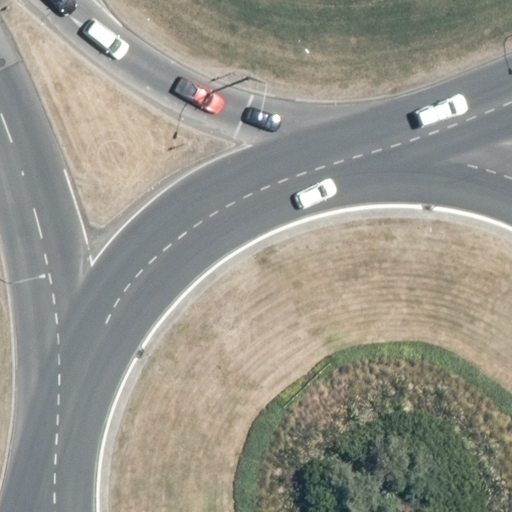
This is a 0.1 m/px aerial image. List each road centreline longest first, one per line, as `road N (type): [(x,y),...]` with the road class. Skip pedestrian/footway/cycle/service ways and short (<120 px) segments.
road 1 (trunk): [(63,405),(110,308),(184,231),(229,201),(331,165)]
road 2 (unclassified): [(56,0),(138,69),(331,165)]
road 3 (unclassified): [(63,405),(53,277),(0,117)]
road 4 (trunk): [(373,160),(511,106)]
road 5 (trunk): [(373,160),(466,166),(511,179)]
